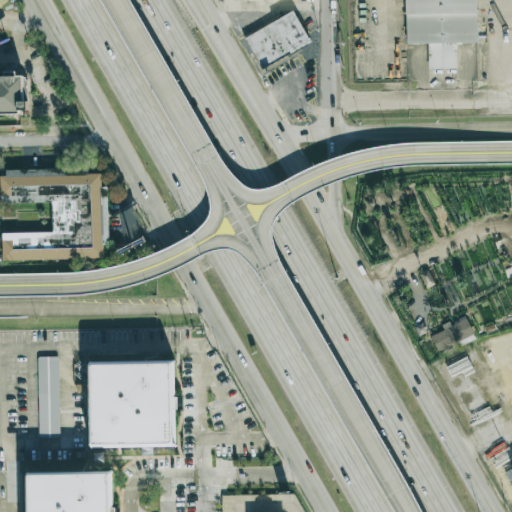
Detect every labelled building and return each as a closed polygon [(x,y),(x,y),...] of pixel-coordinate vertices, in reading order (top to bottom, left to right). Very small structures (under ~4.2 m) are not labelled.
[(405,0),(406,44),(428,44),(428,69),(456,69),(456,43),(477,43),(476,0),(405,0)] [(244,37),(261,69),(311,44),(294,11),(244,37)] [(0,75),(2,75),(2,66),(15,66),(15,72),(23,72),(24,96),(28,96),(29,107),(18,107),(18,111),(0,111),(0,75)] [(0,171),(101,170),(101,186),(109,186),(110,246),(102,246),(102,259),(1,261),(2,234),(51,233),(50,203),(2,204),(0,171)] [(437,351),(473,335),(465,315),(442,326),(444,330),(430,336),(437,351)] [(35,356),(58,356),(60,436),(36,436),(35,356)] [(90,365),(170,363),(172,443),(91,445),(90,365)] [(27,511),(27,473),(110,472),(110,511),(27,511)]
